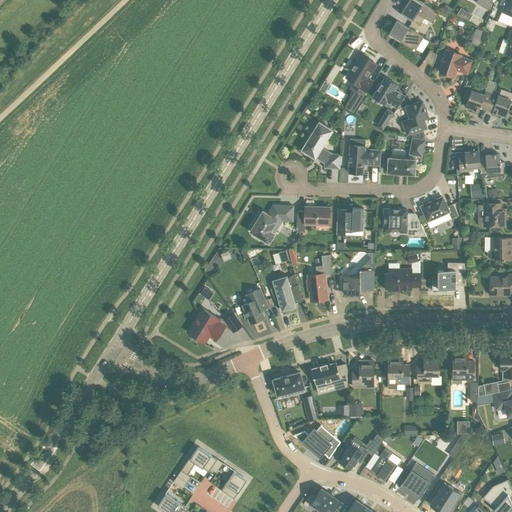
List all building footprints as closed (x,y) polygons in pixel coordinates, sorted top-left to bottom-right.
[(439,13),(421,1),(418,0),(409,0),(401,14),(420,26),(425,17),(433,22),(439,13)] [(477,0),(477,2),(490,10),(492,0),(477,0)] [(511,0),(502,0),(500,4),(504,6),(501,12),(511,16),(511,0)] [(461,8),(458,14),(468,20),(472,15),(461,8)] [(455,22),(458,16),(452,13),(450,19),(455,22)] [(424,37),(406,25),(397,20),(389,33),(416,49),(424,37)] [(480,44),(482,29),(475,28),(472,43),(480,44)] [(468,73),(471,64),(472,59),(462,56),(463,54),(445,48),(440,63),(442,63),(440,71),(455,77),(457,68),(460,69),(460,70),(468,73)] [(425,59),(432,66),(436,53),(431,50),(425,59)] [(368,77),(371,72),(376,64),(373,62),(374,61),(369,58),(369,56),(365,53),(363,54),(362,53),(347,77),(355,82),(351,89),(357,93),(358,91),(365,95),(374,81),(368,77)] [(376,88),(378,89),(373,97),(386,105),(387,102),(396,107),(403,94),(395,89),(398,84),(385,77),(381,83),(379,82),(376,88)] [(324,94),(327,89),(322,86),(319,90),(323,93),(324,94)] [(486,112),(487,110),(492,93),(486,91),(485,94),(480,92),(480,91),(479,88),(474,87),(472,88),(471,89),(466,87),(463,97),(468,99),(465,107),(473,109),(472,112),(478,114),(480,108),(486,110),(485,112),(486,112)] [(511,100),(502,97),(492,93),(487,110),(492,112),(491,114),(498,116),(499,114),(506,116),(511,100)] [(403,121),(404,125),(407,134),(427,127),(424,119),(429,117),(423,101),(405,107),(409,118),(403,121)] [(387,109),(376,127),(383,131),(394,113),(387,109)] [(334,130),(328,126),(320,121),(302,149),(316,158),(316,156),(325,162),(325,167),(340,168),(341,154),(333,154),(323,148),(334,130)] [(426,140),(416,138),(412,137),(409,154),(410,154),(409,158),(389,157),(388,172),(415,174),(416,159),(415,159),(416,155),(423,156),(426,140)] [(348,155),(348,162),(349,162),(349,172),(364,173),(364,162),(368,162),(368,164),(380,165),(382,150),(365,148),(366,140),(351,139),(349,155),(348,155)] [(480,158),(479,152),(479,150),(465,152),(465,154),(458,155),(460,171),(474,170),(474,167),(480,167),(479,158),(480,158)] [(504,162),(500,162),(500,154),(485,155),(486,157),(480,158),(479,158),(480,167),(481,175),(485,175),(485,177),(506,176),(504,162)] [(488,197),(498,196),(498,188),(488,189),(488,197)] [(447,206),(447,205),(443,196),(421,206),(428,222),(440,217),(443,222),(459,215),(453,204),(447,206)] [(501,203),(491,203),(483,203),(483,216),(480,218),(478,222),(480,227),(484,228),(484,226),(489,225),(498,226),(505,226),(505,210),(501,210),(501,203)] [(293,221),(293,215),(294,205),(274,205),(268,213),(263,210),(251,231),(270,243),(283,221),(293,221)] [(330,225),(330,216),(330,206),(305,206),(305,211),(298,210),(297,230),(299,230),(305,230),(305,224),(330,225)] [(363,230),(364,218),(364,208),(353,207),(353,210),(347,210),(347,208),(346,208),(346,212),(338,212),(337,234),(344,234),(344,232),(352,233),(352,229),(363,230)] [(426,236),(421,223),(407,223),(407,209),(385,208),(385,220),(383,222),(383,225),(384,226),(384,232),(390,232),(390,233),(392,236),(398,236),(400,234),(408,234),(408,235),(426,236)] [(511,236),(503,237),(491,237),(491,250),(488,252),(488,256),(491,259),(501,259),(501,260),(511,260),(511,245),(511,236)] [(462,247),(461,240),(453,241),(453,248),(462,247)] [(246,260),(250,258),(246,248),(241,250),(246,260)] [(278,252),(282,263),(290,260),(287,250),(278,252)] [(416,253),(407,255),(409,264),(418,261),(416,253)] [(327,298),(326,288),(324,274),(333,273),(331,254),(322,255),(323,265),(316,266),(317,272),(307,274),(307,280),(308,291),(310,291),(312,300),(327,298)] [(375,277),(375,270),(374,262),(371,262),(368,266),(367,266),(367,270),(360,270),(360,276),(344,276),(344,293),(360,293),(360,289),(366,289),(366,287),(375,287),(375,277)] [(466,285),(465,269),(465,262),(448,262),(448,270),(438,270),(438,279),(433,279),(433,291),(448,291),(448,289),(456,289),(456,285),(466,285)] [(420,286),(420,268),(386,268),(386,288),(389,288),(389,290),(396,290),(396,288),(412,288),(412,286),(420,286)] [(511,291),(511,273),(509,274),(509,275),(491,275),(491,295),(510,295),(510,292),(511,291)] [(303,299),(300,290),(295,274),(288,278),(287,275),(272,280),(274,286),(270,288),(278,307),(281,306),(282,311),(297,306),(295,302),(303,299)] [(265,316),(262,310),(262,309),(269,306),(261,287),(246,293),(249,301),(242,304),(244,310),(243,311),(246,317),(248,316),(251,323),(265,316)] [(221,317),(220,319),(203,308),(188,331),(194,335),(193,336),(193,338),(196,340),(199,339),(205,342),(210,334),(218,338),(226,325),(228,324),(233,331),(243,324),(234,312),(225,320),(221,317)] [(494,356),(494,361),(496,363),(501,363),(501,370),(505,370),(505,377),(510,377),(511,376),(511,352),(501,353),(501,354),(496,354),(494,356)] [(453,364),(453,374),(460,374),(461,380),(475,379),(474,361),(468,361),(468,360),(468,354),(460,354),(459,353),(456,353),(455,354),(453,354),(453,364)] [(418,362),(418,381),(432,382),(432,377),(439,376),(439,365),(439,355),(438,355),(436,354),(433,354),(432,355),(424,355),(424,361),(424,362),(418,362)] [(389,384),(389,388),(397,388),(397,384),(410,384),(410,364),(403,364),(403,358),(395,358),(394,356),(391,357),(390,358),(389,358),(389,368),(389,384)] [(353,372),(353,386),(363,386),(374,386),(374,371),(374,361),(373,361),(372,360),(369,360),(367,361),(360,361),(360,368),(353,368),(353,372)] [(321,366),(312,369),(316,384),(317,388),(337,383),(338,388),(347,386),(347,369),(346,363),(337,366),(336,362),(327,364),(321,366)] [(300,372),(273,379),(278,394),(279,398),(305,391),(304,387),(300,372)] [(508,381),(498,383),(500,391),(511,389),(510,381),(508,381)] [(511,398),(511,391),(494,394),(497,409),(507,407),(508,416),(511,414),(511,398)] [(315,407),(307,409),(310,420),(318,418),(315,407)] [(457,420),(457,432),(469,432),(469,420),(457,420)] [(306,431),(294,434),(322,453),(335,439),(317,427),(311,433),(306,431)] [(372,441),(370,444),(371,445),(371,446),(376,449),(377,449),(384,438),(377,433),(372,441)] [(503,433),(492,435),(494,444),(505,442),(503,433)] [(418,446),(423,439),(418,435),(413,442),(418,446)] [(456,442),(448,454),(454,457),(461,446),(456,442)] [(343,449),(337,457),(340,459),(340,460),(340,461),(340,462),(345,465),(346,464),(351,468),(354,463),(355,463),(357,460),(360,462),(367,452),(369,449),(369,448),(362,444),(359,448),(351,443),(346,451),(343,449)] [(190,458),(178,476),(187,482),(191,476),(188,474),(196,463),(209,472),(211,468),(217,459),(200,447),(199,446),(195,451),(190,458)] [(381,454),(369,471),(377,476),(377,475),(387,481),(389,478),(398,465),(389,458),(393,452),(385,448),(381,454)] [(498,455),(493,462),(496,469),(503,466),(498,455)] [(217,459),(211,468),(217,472),(223,463),(224,462),(218,458),(217,459)] [(413,467),(399,487),(406,492),(408,490),(419,497),(431,480),(431,479),(413,468),(413,467)] [(235,471),(222,490),(234,498),(246,481),(247,479),(242,476),(235,471)] [(178,476),(174,481),(183,488),(187,482),(178,476)] [(488,500),(487,501),(495,508),(494,509),(497,511),(509,511),(511,508),(511,501),(510,497),(509,496),(511,494),(511,486),(508,479),(494,485),(497,491),(488,501),(488,500)] [(445,482),(429,505),(439,511),(450,511),(463,494),(445,482)] [(310,493),(303,504),(308,507),(310,505),(319,511),(320,509),(330,494),(321,488),(315,496),(310,493)] [(161,501),(158,506),(159,507),(167,511),(181,511),(183,509),(185,506),(166,493),(161,501)] [(330,494),(320,509),(321,510),(324,511),(338,511),(334,509),(340,500),(330,494)] [(356,499),(346,511),(360,511),(365,505),(356,499)]
